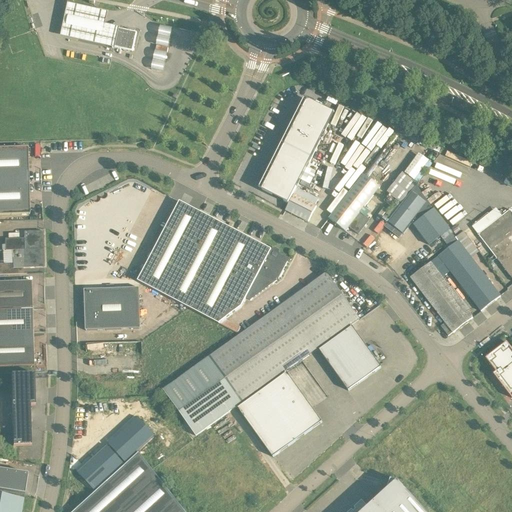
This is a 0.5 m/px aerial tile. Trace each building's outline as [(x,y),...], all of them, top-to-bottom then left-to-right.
[(108,13),(68,5),(61,36),(115,48),(119,29),(105,26),(108,13)] [(137,32),(119,29),(115,48),(133,51),(137,32)] [(329,112),(307,101),(299,116),(326,130),(334,114),(330,112),(329,112)] [(326,130),(299,116),(292,131),(319,145),(326,130)] [(319,145),(292,131),(284,146),(311,159),(319,145)] [(284,146),(277,160),(304,174),(311,159),(284,146)] [(27,148),(0,148),(0,215),(29,215),(27,148)] [(269,175),(296,189),(304,174),(277,160),(269,175)] [(337,168),(329,190),(337,193),(345,171),(337,168)] [(402,173),(387,192),(401,204),(417,184),(402,173)] [(288,205),(293,195),(296,189),(269,175),(262,190),(284,202),(288,205)] [(345,232),(349,227),(358,235),(370,221),(360,213),(380,188),(364,176),(329,219),(345,232)] [(403,235),(416,219),(432,207),(416,187),(384,227),(399,239),(403,234),(403,235)] [(285,211),(286,211),(308,223),(316,207),(315,206),(318,200),(297,189),(293,195),(288,205),(285,211)] [(275,281),(276,278),(278,279),(289,260),(279,254),(278,251),(274,249),(271,250),(260,245),(236,232),(226,227),(200,213),(187,206),(180,202),(154,252),(140,277),(138,282),(219,325),(241,308),(246,299),(250,301),(277,281),(275,281)] [(455,227),(469,219),(462,208),(448,216),(455,227)] [(437,211),(414,225),(429,248),(451,233),(437,211)] [(478,235),(511,279),(511,213),(510,211),(478,235)] [(16,251),(44,250),(43,232),(24,232),(24,239),(5,240),(5,251),(16,251)] [(481,312),(500,297),(458,242),(438,257),(481,312)] [(16,251),(16,257),(12,257),(12,269),(11,269),(11,264),(0,264),(0,275),(23,275),(23,269),(44,268),(44,250),(16,251)] [(435,269),(430,263),(411,278),(445,323),(440,327),(448,337),(453,333),(453,334),(473,319),(442,279),(435,269)] [(326,274),(240,336),(159,395),(193,439),(318,349),(359,320),(326,274)] [(0,310),(32,310),(31,282),(21,282),(0,283),(0,310)] [(86,331),(140,329),(139,289),(84,291),(86,331)] [(0,368),(34,367),(32,310),(0,310),(0,368)] [(352,327),(319,351),(348,392),(381,368),(352,327)] [(511,350),(507,343),(486,359),(496,373),(493,375),(511,399),(511,350)] [(34,374),(11,375),(13,447),(31,446),(30,406),(35,406),(34,374)] [(287,374),(238,409),(273,458),(322,423),(287,374)] [(139,421),(131,428),(147,446),(155,439),(145,428),(139,421)] [(131,428),(124,434),(140,452),(147,446),(131,428)] [(124,434),(116,441),(133,459),(139,453),(140,452),(124,434)] [(133,459),(116,441),(109,448),(125,466),(133,459)] [(109,448),(102,455),(118,472),(125,466),(109,448)] [(96,493),(74,511),(184,511),(139,453),(133,459),(125,466),(118,472),(110,479),(103,486),(96,493)] [(102,455),(94,461),(110,479),(118,472),(102,455)] [(94,461),(87,468),(103,486),(110,479),(94,461)] [(87,468),(79,475),(96,493),(103,486),(87,468)] [(0,490),(24,495),(27,475),(0,470),(0,490)] [(425,511),(398,481),(396,482),(391,481),(388,490),(368,508),(361,501),(348,511),(425,511)] [(0,511),(20,511),(23,499),(0,494),(0,511)]
